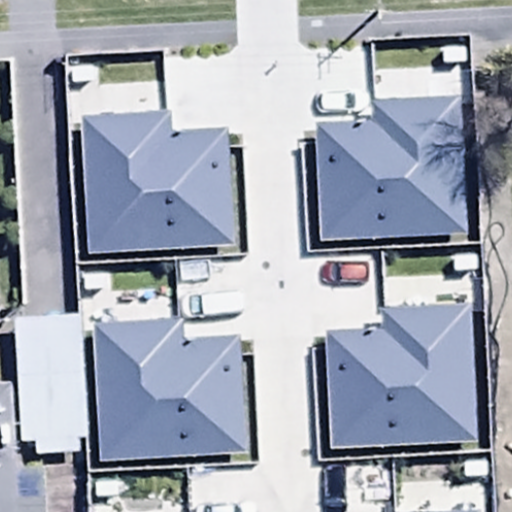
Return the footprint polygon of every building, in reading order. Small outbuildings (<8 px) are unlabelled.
[(242,279),(173,280),(175,424),(251,423),(252,472),(352,470),(351,417),(369,417),(367,273),(307,274),(307,252),(241,253),(242,279)] [(80,318),(15,319),(16,442),(30,442),(30,459),(70,459),(70,439),(80,439),(80,318)] [(0,511),(37,511),(35,470),(14,471),(10,384),(0,384),(0,511)] [(123,388),(89,388),(88,450),(122,451),(123,388)] [(485,500),(484,400),(379,402),(380,486),(421,485),(422,504),(438,503),(437,511),(492,511),(493,500),(485,500)]
